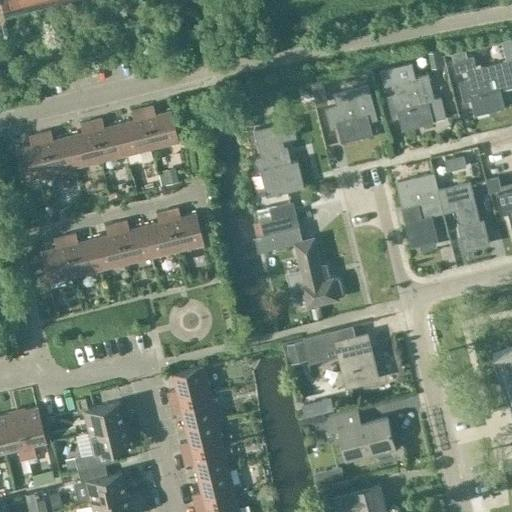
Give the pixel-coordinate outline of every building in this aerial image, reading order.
[(511,64),(511,61),(482,66),(476,68),(473,56),(453,61),(456,73),(466,70),(468,80),(459,82),(464,102),(471,101),(474,114),(504,107),(500,91),(511,87),(511,64)] [(446,116),(440,95),(434,97),(427,72),(414,76),(411,61),(380,69),(384,85),(392,83),(395,93),(387,96),(392,115),(399,113),(403,128),(446,116)] [(316,105),(326,102),(321,82),(311,84),(316,105)] [(368,121),(376,119),(367,86),(335,94),(338,105),(326,108),(331,127),(338,125),(342,141),(371,133),(368,121)] [(142,107),(152,147),(178,140),(170,109),(155,113),(152,104),(142,107)] [(152,147),(142,107),(130,110),(133,119),(118,122),(126,153),(152,147)] [(126,153),(118,122),(103,126),(101,117),(90,120),(100,160),(126,153)] [(66,135),(74,166),(100,160),(90,120),(79,122),(81,131),(66,135)] [(292,120),(260,127),(254,129),(261,156),(253,158),(256,171),(260,169),(267,195),(303,187),(297,160),(287,162),(282,139),(296,135),(292,120)] [(50,130),(38,133),(48,173),(74,166),(66,135),(52,139),(50,130)] [(22,179),(48,173),(38,133),(28,135),(30,144),(14,148),(22,179)] [(433,172),(400,180),(409,220),(405,221),(411,246),(419,244),(420,249),(435,246),(434,240),(436,240),(430,215),(443,212),(433,172)] [(499,175),(487,177),(490,189),(502,187),(499,175)] [(470,182),(438,189),(443,212),(457,209),(460,224),(457,225),(463,250),(489,244),(483,219),(479,220),(470,182)] [(511,226),(511,192),(497,196),(501,214),(509,212),(511,226)] [(293,201),(257,210),(259,221),(253,223),(256,237),(298,226),(293,201)] [(167,209),(177,250),(203,243),(195,212),(180,216),(177,207),(167,209)] [(177,250),(167,209),(155,212),(158,221),(143,225),(151,256),(177,250)] [(151,256),(143,225),(128,229),(126,220),(115,222),(125,262),(151,256)] [(106,234),(91,238),(99,269),(125,262),(115,222),(104,225),(106,234)] [(99,269),(91,238),(77,241),(75,232),(63,235),(73,275),(99,269)] [(47,282),(73,275),(63,235),(53,238),(55,247),(39,250),(47,282)] [(295,242),(302,270),(287,274),(291,290),(303,286),(308,303),(337,296),(336,295),(340,294),(342,291),(339,279),(336,277),(332,278),(332,277),(323,280),(313,238),(295,242)] [(511,511),(511,327),(471,344),(494,406),(497,413),(501,424),(506,422),(508,443),(492,444),(499,511),(511,511)] [(369,344),(357,347),(355,338),(337,341),(337,342),(333,343),(331,332),(331,331),(304,338),(310,360),(339,353),(346,385),(377,377),(369,344)] [(169,401),(209,391),(202,365),(171,373),(175,389),(166,391),(169,401)] [(209,391),(169,401),(171,413),(180,411),(184,425),(215,417),(209,391)] [(88,431),(123,423),(118,401),(87,408),(84,396),(74,399),(77,411),(83,410),(88,431)] [(17,412),(28,457),(37,455),(34,444),(45,442),(36,407),(17,412)] [(345,459),(393,447),(386,418),(359,425),(356,410),(327,417),(330,430),(338,428),(345,459)] [(0,415),(0,430),(5,451),(17,448),(20,459),(28,457),(17,412),(0,415)] [(215,417),(184,425),(188,440),(179,442),(181,453),(221,443),(215,417)] [(129,444),(123,423),(88,431),(93,452),(74,456),(77,468),(87,466),(91,465),(103,463),(116,460),(113,448),(129,444)] [(197,477),(228,469),(221,443),(181,453),(184,464),(193,462),(197,477)] [(106,474),(103,463),(91,465),(87,466),(77,468),(80,481),(73,482),(77,500),(89,498),(90,500),(126,492),(120,471),(106,474)] [(228,469),(197,477),(200,491),(191,493),(194,505),(234,495),(228,469)] [(385,511),(379,484),(351,491),(351,492),(334,496),(337,511),(352,511),(356,511),(385,511)] [(130,511),(126,492),(90,500),(92,511),(130,511)] [(238,511),(234,495),(194,505),(195,511),(238,511)] [(37,511),(45,509),(42,499),(35,501),(37,511)]
